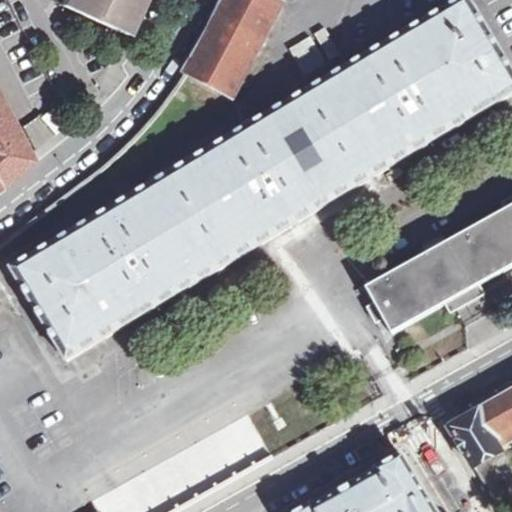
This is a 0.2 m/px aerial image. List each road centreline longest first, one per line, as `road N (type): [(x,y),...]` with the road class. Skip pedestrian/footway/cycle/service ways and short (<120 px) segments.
road 1 (residential): [(188,0),(140,80),(97,127),(0,206)]
road 2 (unclassified): [(410,418),(242,511)]
